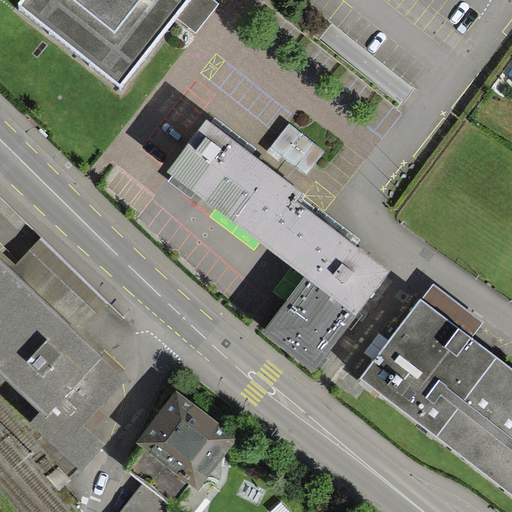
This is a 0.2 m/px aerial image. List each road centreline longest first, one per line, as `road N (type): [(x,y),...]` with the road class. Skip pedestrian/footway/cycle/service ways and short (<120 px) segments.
road 1 (primary): [(427,511),(167,301)]
road 2 (primary): [(167,301),(0,139)]
road 3 (unclassified): [(167,301),(93,511)]
